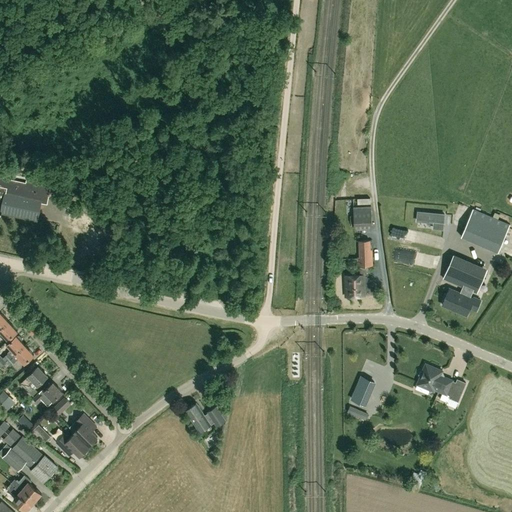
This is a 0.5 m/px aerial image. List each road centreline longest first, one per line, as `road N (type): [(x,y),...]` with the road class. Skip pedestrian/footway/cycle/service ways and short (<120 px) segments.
road 1 (track): [(390,320),(371,173),(373,125),(384,96),(452,0)]
road 2 (track): [(267,322),(296,0)]
road 3 (tertiary): [(4,263),(267,322)]
road 4 (tertiary): [(267,322),(402,322),(511,365)]
road 5 (residential): [(128,431),(11,310),(1,294),(4,263)]
road 6 (unclassified): [(128,431),(260,344),(267,322)]
